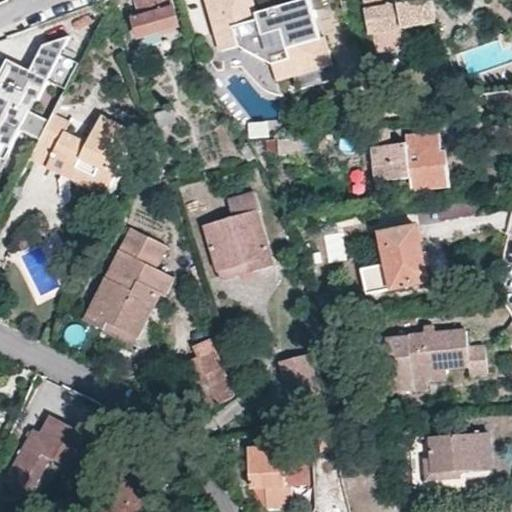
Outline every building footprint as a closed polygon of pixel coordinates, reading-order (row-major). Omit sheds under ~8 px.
[(135,0),(140,18),(133,20),(138,38),(179,25),(170,0),(135,0)] [(236,29),(240,44),(273,64),(292,59),(296,66),(311,62),(312,69),(333,63),(326,37),(296,44),(285,6),(276,8),(278,15),(260,19),(259,13),(255,0),(209,0),(219,33),(236,29)] [(312,0),(305,0),(293,4),(310,14),(322,31),(312,0)] [(420,40),(418,26),(435,23),(431,0),(363,0),(369,34),(374,33),(377,48),(420,40)] [(259,13),(260,19),(278,15),(276,8),(259,13)] [(240,44),(236,29),(219,33),(223,49),(240,44)] [(69,37),(43,47),(31,72),(9,61),(0,77),(0,150),(9,155),(21,131),(41,140),(49,122),(30,112),(36,100),(38,101),(48,81),(65,89),(75,70),(78,64),(60,55),(69,37)] [(273,64),(278,78),(312,69),(311,62),(296,66),(292,59),(273,64)] [(154,113),(158,127),(175,122),(171,108),(154,113)] [(68,127),(72,121),(54,111),(50,119),(68,127)] [(46,143),(53,127),(66,133),(68,127),(50,119),(49,122),(41,140),(46,143)] [(103,121),(88,149),(64,138),(66,133),(53,127),(46,143),(57,148),(53,157),(74,168),(72,174),(92,185),(107,192),(136,137),(103,121)] [(407,136),(407,144),(372,147),(376,182),(412,178),(412,191),(451,187),(448,151),(441,152),(440,132),(407,136)] [(279,138),(281,155),(301,153),(300,135),(279,138)] [(46,143),(41,140),(30,163),(46,170),(53,157),(57,148),(46,143)] [(0,171),(0,172),(9,155),(0,150),(0,171)] [(53,157),(46,170),(69,181),(72,174),(74,168),(53,157)] [(72,174),(69,181),(88,191),(92,185),(72,174)] [(228,200),(233,219),(206,227),(219,272),(249,264),(252,272),(274,265),(256,212),(260,211),(254,192),(228,200)] [(473,198),(438,206),(441,220),(476,211),(473,198)] [(381,235),(388,265),(377,267),(383,292),(430,282),(416,226),(381,235)] [(168,246),(130,228),(85,321),(105,331),(109,323),(138,338),(160,295),(165,297),(175,277),(157,268),(168,246)] [(219,272),(221,281),(252,272),(249,264),(219,272)] [(355,315),(355,297),(341,298),(339,285),(320,288),(320,306),(326,319),(355,315)] [(134,345),(138,338),(109,323),(105,331),(134,345)] [(467,331),(435,334),(434,328),(424,328),(425,335),(410,336),(386,338),(391,393),(427,389),(427,382),(426,377),(426,370),(446,369),(469,366),(470,376),(488,374),(486,346),(469,348),(467,331)] [(197,357),(189,361),(210,411),(219,404),(234,399),(221,370),(223,369),(209,339),(193,347),(197,357)] [(319,392),(307,354),(278,363),(291,401),(319,392)] [(446,369),(426,370),(426,377),(427,382),(448,380),(446,369)] [(28,498),(52,459),(80,474),(92,452),(84,448),(88,440),(89,437),(51,416),(41,434),(34,431),(4,485),(28,498)] [(416,427),(417,439),(431,438),(431,437),(430,426),(416,427)] [(351,446),(348,429),(320,433),(322,449),(351,446)] [(431,438),(433,473),(492,469),(489,433),(431,437),(431,438)] [(88,440),(84,448),(92,452),(96,444),(88,440)] [(250,449),(252,489),(269,488),(270,509),(296,508),(295,487),(306,486),(304,446),(293,447),(293,442),(284,442),(284,447),(250,449)] [(100,511),(142,511),(156,479),(119,464),(100,511)]
